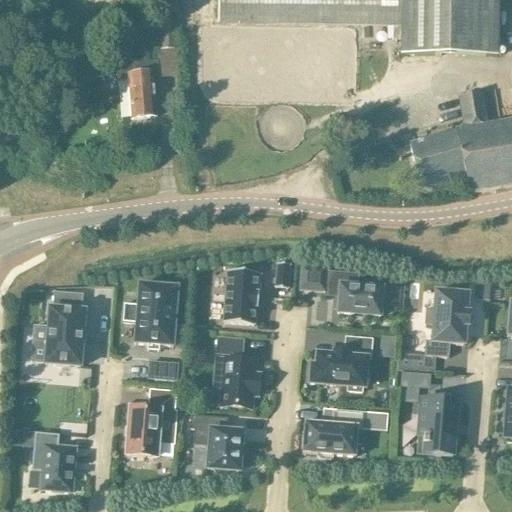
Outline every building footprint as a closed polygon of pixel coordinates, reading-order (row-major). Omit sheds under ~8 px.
[(399,24),(399,58),(496,59),(496,0),(216,0),(216,22),(399,24)] [(174,20),(158,21),(160,53),(176,51),(174,20)] [(158,65),(115,68),(116,80),(127,80),(130,124),(157,122),(154,78),(158,77),(158,65)] [(481,95),(458,99),(463,130),(452,132),(453,136),(409,148),(417,192),(464,178),(467,191),(468,195),(511,187),(511,121),(486,126),(481,95)] [(320,125),(329,142),(351,131),(343,114),(320,125)] [(276,268),(274,292),(286,293),(288,269),(276,268)] [(298,292),(324,294),(326,270),(300,268),(298,292)] [(223,326),(252,328),(254,310),(256,310),(257,295),(255,295),(257,276),(227,274),(223,326)] [(122,307),(121,325),(134,326),(133,347),(171,350),(176,290),(137,287),(136,308),(122,307)] [(336,316),(379,319),(381,291),(338,287),(336,316)] [(473,288),(472,299),(484,300),(484,289),(473,288)] [(423,359),(447,360),(448,347),(463,348),(464,328),(467,328),(468,316),(465,316),(467,297),(434,294),(432,313),(425,312),(424,326),(431,327),(430,344),(424,343),(423,359)] [(48,311),(44,367),(79,370),(83,314),(79,314),(80,298),(54,296),(52,312),(48,311)] [(308,386),(346,389),(346,394),(361,395),(361,391),(363,391),(365,362),(369,363),(371,342),(345,340),(343,354),(332,353),(332,358),(315,357),(314,369),(310,368),(308,386)] [(213,361),(209,408),(219,409),(251,411),(252,399),(256,399),(258,377),(253,377),(254,364),(239,363),(239,358),(240,358),(241,343),(216,341),(215,356),(227,357),(227,362),(223,362),(213,361)] [(148,365),(147,381),(174,383),(176,367),(148,365)] [(402,394),(416,395),(417,382),(403,381),(402,394)] [(126,429),(126,431),(127,431),(127,438),(126,438),(126,440),(125,458),(155,461),(156,446),(161,446),(162,430),(158,429),(159,415),(172,416),(174,395),(149,393),(148,412),(129,411),(127,429),(126,429)] [(505,445),(511,445),(511,393),(506,393),(503,441),(505,441),(505,445)] [(423,447),(423,456),(451,459),(453,434),(449,434),(451,411),(452,404),(444,403),(421,401),(418,439),(422,439),(422,447),(423,447)] [(363,416),(331,414),(330,427),(303,425),(301,456),(316,457),(316,460),(318,463),(329,463),(332,461),(332,459),(353,460),(356,431),(362,432),(363,416)] [(209,432),(206,472),(238,474),(241,435),(225,433),(226,421),(190,419),(189,430),(209,432)] [(71,496),(75,450),(56,448),(57,437),(11,433),(10,448),(33,450),(31,473),(40,474),(38,493),(71,496)]
